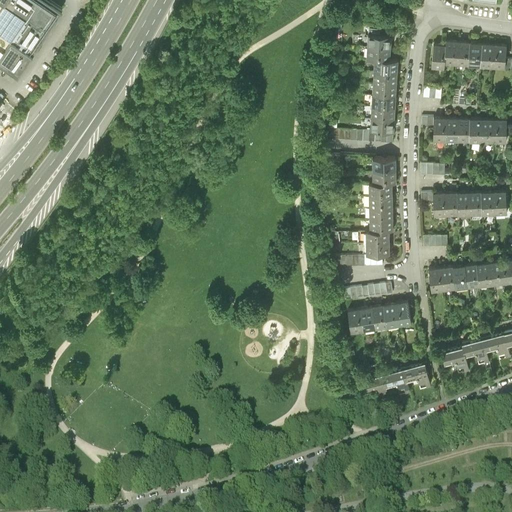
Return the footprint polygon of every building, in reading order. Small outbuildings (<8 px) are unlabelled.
[(54,0),(0,0),(0,58),(19,71),(34,49),(63,6),(54,0)] [(367,43),(390,44),(390,40),(391,31),(381,31),(368,30),(367,43)] [(456,61),(458,39),(452,38),(446,38),(446,43),(444,60),(456,61)] [(468,62),(470,40),(463,39),(458,39),(456,61),(468,62)] [(480,63),(482,41),(476,40),(470,40),(468,62),(480,63)] [(444,60),(446,43),(439,42),(433,41),(431,64),(444,65),(444,60)] [(487,41),(482,41),(480,63),(492,64),(494,42),(487,41)] [(500,42),(494,42),(492,64),(504,66),(505,56),(506,43),(500,42)] [(390,44),(367,43),(367,55),(375,55),(389,56),(390,51),(390,44)] [(374,67),(397,68),(397,62),(397,56),(389,56),(375,55),(374,67)] [(373,79),(396,80),(396,74),(397,68),(374,67),(373,79)] [(373,91),(395,92),(396,86),(396,80),(373,79),(373,91)] [(442,85),(424,84),(423,95),(441,96),(442,85)] [(372,103),(394,104),(395,98),(395,92),(373,91),(372,103)] [(371,115),(394,116),(394,110),(394,104),(372,103),(371,115)] [(433,114),(422,114),(421,125),(433,125),(433,115),(433,114)] [(394,116),(371,115),(370,127),(393,128),(394,121),(394,116)] [(433,138),(445,138),(446,115),(441,115),(433,115),(433,125),(433,138)] [(445,138),(457,138),(458,116),(452,116),(446,115),(445,138)] [(464,116),(458,116),(457,138),(469,139),(470,116),(464,116)] [(469,139),(481,139),(482,116),(476,116),(470,116),(469,139)] [(481,139),(493,139),(494,117),(487,116),(482,116),(481,139)] [(500,117),(494,117),(493,139),(506,140),(506,117),(500,117)] [(370,127),(327,125),(327,136),(392,140),(393,128),(370,127)] [(340,152),(328,152),(327,163),(339,163),(340,152)] [(372,168),(395,167),(395,162),(395,155),(372,156),(372,168)] [(445,161),(421,160),(421,171),(444,172),(445,161)] [(395,167),(372,168),(373,180),(391,179),(395,179),(395,172),(395,167)] [(369,192),(392,191),(392,185),(391,179),(373,180),(369,180),(369,192)] [(498,188),(493,188),(494,211),(507,210),(506,187),(498,188)] [(475,189),(469,189),(470,212),(482,211),(481,188),(475,189)] [(482,211),(494,211),(493,188),(486,188),(481,188),(482,211)] [(421,190),(421,201),(433,200),(433,191),(433,189),(421,190)] [(451,190),(445,190),(446,213),(458,212),(457,189),(451,190)] [(458,212),(470,212),(469,189),(463,189),(457,189),(458,212)] [(434,213),(446,213),(445,190),(440,190),(433,191),(433,200),(434,213)] [(369,204),(392,203),(392,197),(392,191),(369,192),(369,204)] [(370,216),(392,215),(392,209),(392,203),(369,204),(370,216)] [(392,215),(370,216),(370,228),(388,227),(393,227),(392,221),(392,215)] [(366,240),(389,239),(389,233),(388,227),(370,228),(366,228),(366,240)] [(340,230),(331,231),(331,239),(341,238),(340,230)] [(447,232),(423,233),(423,244),(447,243),(447,232)] [(389,239),(366,240),(366,252),(382,252),(389,252),(389,245),(389,239)] [(366,252),(334,253),(335,264),(382,263),(382,252),(366,252)] [(511,257),(504,258),(501,259),(503,281),(511,280),(511,257)] [(491,283),(503,281),(501,259),(493,260),(489,260),(491,283)] [(479,284),(491,283),(489,260),(482,261),(477,262),(479,284)] [(469,263),(465,263),(467,286),(479,284),(477,262),(469,263)] [(456,287),(467,286),(465,263),(462,263),(453,265),(456,287)] [(441,266),(444,289),(456,287),(453,265),(446,265),(441,266)] [(444,289),(441,266),(435,267),(428,268),(431,290),(444,289)] [(385,281),(338,288),(339,299),(392,291),(391,281),(385,282),(385,281)] [(396,302),(399,325),(411,323),(408,300),(401,301),(396,302)] [(399,325),(396,302),(389,303),(384,304),(387,326),(399,325)] [(372,305),(375,328),(387,326),(384,304),(377,305),(372,305)] [(375,328),(372,305),(365,306),(360,307),(363,330),(375,328)] [(363,330),(360,307),(355,308),(347,309),(351,332),(363,330)] [(497,334),(483,338),(486,349),(496,347),(496,348),(497,348),(499,358),(509,356),(507,344),(504,333),(497,334)] [(488,361),(486,349),(483,338),(478,339),(462,343),(463,346),(465,354),(475,352),(475,353),(476,353),(479,363),(488,361)] [(468,368),(465,354),(463,346),(458,347),(441,351),(444,362),(455,360),(455,361),(456,361),(458,371),(468,368)] [(411,366),(403,367),(406,379),(416,376),(417,378),(418,378),(420,387),(430,385),(425,362),(411,366)] [(400,368),(383,373),(385,384),(396,381),(396,383),(397,383),(399,393),(409,390),(406,379),(403,367),(400,368)] [(388,395),(385,384),(383,373),(377,374),(361,378),(364,389),(375,387),(375,388),(376,388),(378,398),(388,395)]
